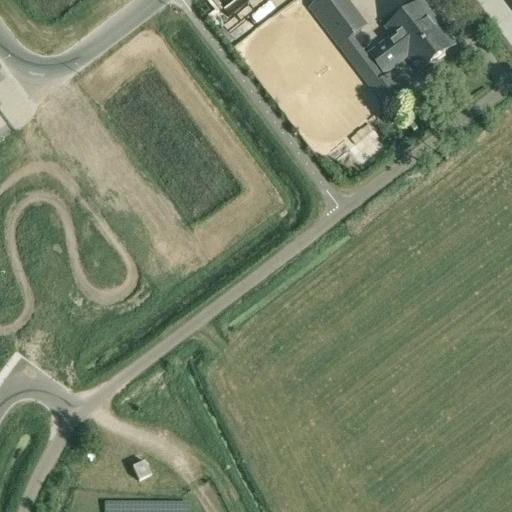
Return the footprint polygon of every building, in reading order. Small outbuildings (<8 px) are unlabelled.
[(44,0),(57,21),(89,1),(88,0),(44,0)] [(371,89),(384,79),(353,38),(369,27),(347,0),(321,0),(309,10),(370,90),(371,89)] [(419,72),(455,45),(423,2),(387,29),(393,37),(370,55),(385,75),(409,58),(419,72)] [(384,79),(371,89),(385,108),(406,92),(392,73),(384,79)] [(144,462),(132,468),(138,482),(150,476),(144,462)] [(97,469),(92,478),(77,471),(71,483),(78,487),(72,499),(84,505),(90,493),(102,499),(113,477),(97,469)]
